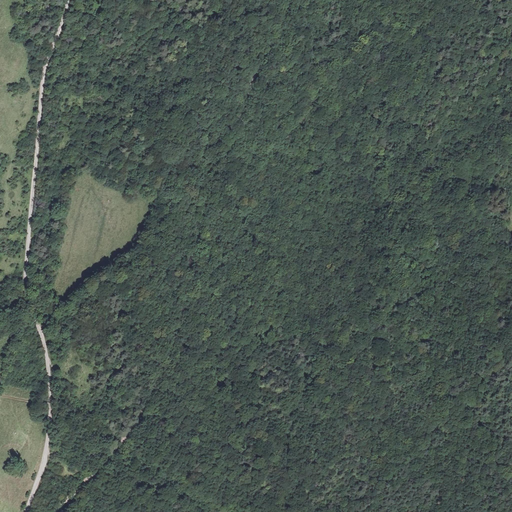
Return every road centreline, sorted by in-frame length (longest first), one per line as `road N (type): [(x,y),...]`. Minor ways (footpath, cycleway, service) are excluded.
road 1 (track): [(290,0),(241,109),(209,148),(195,244),(153,384),(121,442),(53,511)]
road 2 (track): [(25,511),(50,423),(48,366),(25,267),(42,82),(67,0)]
